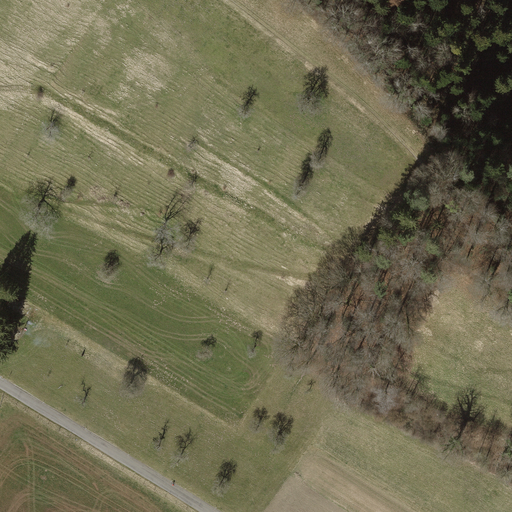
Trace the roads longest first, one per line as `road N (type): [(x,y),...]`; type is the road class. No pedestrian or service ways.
road 1 (track): [(232,0),(360,102),(428,171)]
road 2 (unclassified): [(212,511),(0,382)]
